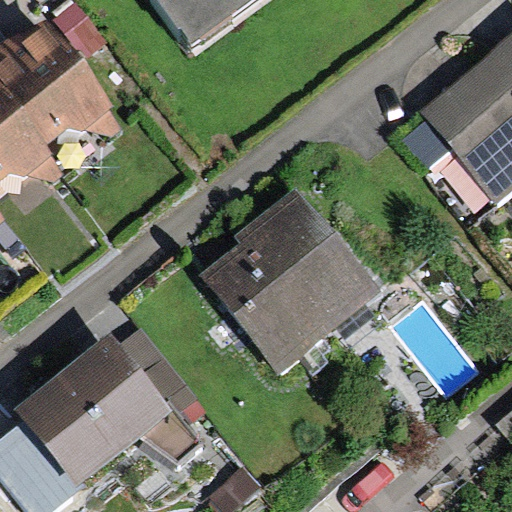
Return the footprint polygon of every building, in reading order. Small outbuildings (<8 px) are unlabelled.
[(149,0),(191,56),(266,0),(149,0)] [(99,149),(118,134),(52,47),(0,86),(0,91),(50,158),(85,131),(99,149)] [(511,195),(511,52),(391,142),(418,178),(452,152),(494,209),(511,195)] [(43,193),(58,181),(0,107),(0,195),(28,173),(43,193)] [(361,296),(294,214),(203,288),(270,370),(361,296)] [(122,344),(113,337),(20,409),(81,485),(142,440),(174,462),(197,440),(180,421),(202,402),(143,328),(122,344)] [(18,423),(0,436),(0,479),(25,511),(51,511),(75,494),(18,423)]
